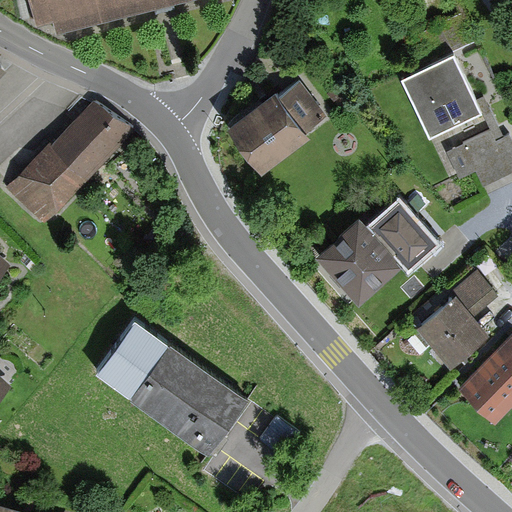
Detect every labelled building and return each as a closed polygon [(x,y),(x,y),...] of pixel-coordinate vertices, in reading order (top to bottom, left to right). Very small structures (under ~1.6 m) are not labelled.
[(57,7),(60,20),(134,0),(38,0),(42,12),(57,7)] [(479,169),(490,191),(511,180),(511,119),(503,124),(493,102),(509,94),(468,9),(417,33),(432,64),(408,76),(457,179),(479,169)] [(0,77),(10,68),(0,57),(0,77)] [(262,164),(309,129),(306,125),(325,111),(299,78),(280,92),(275,86),(229,121),(262,164)] [(8,183),(45,219),(137,123),(95,99),(8,183)] [(411,257),(435,235),(400,197),(375,220),(411,257)] [(362,294),(403,258),(362,212),(320,249),(362,294)] [(0,266),(9,257),(0,249),(0,266)] [(475,312),(501,289),(480,266),(455,288),(458,291),(475,312)] [(419,323),(450,362),(490,329),(475,312),(458,291),(419,323)] [(213,446),(250,394),(138,316),(101,368),(213,446)] [(462,384),(496,418),(511,402),(511,321),(486,346),(493,353),(462,384)] [(0,391),(11,377),(0,368),(0,391)] [(279,416),(262,438),(285,455),(302,432),(279,416)]
